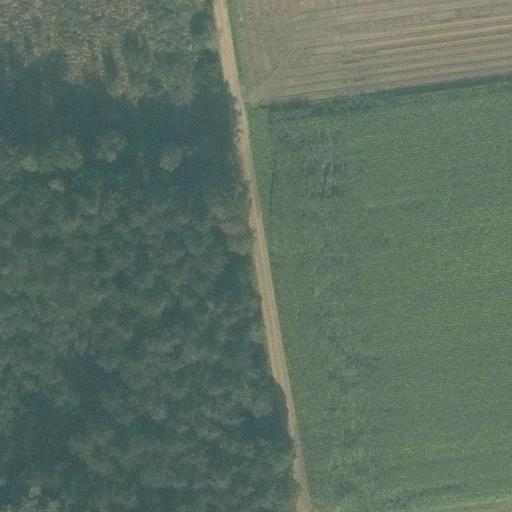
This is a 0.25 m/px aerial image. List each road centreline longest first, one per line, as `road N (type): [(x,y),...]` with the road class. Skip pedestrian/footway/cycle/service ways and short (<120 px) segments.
road 1 (track): [(303,511),(233,156),(219,0)]
road 2 (track): [(233,156),(0,157)]
